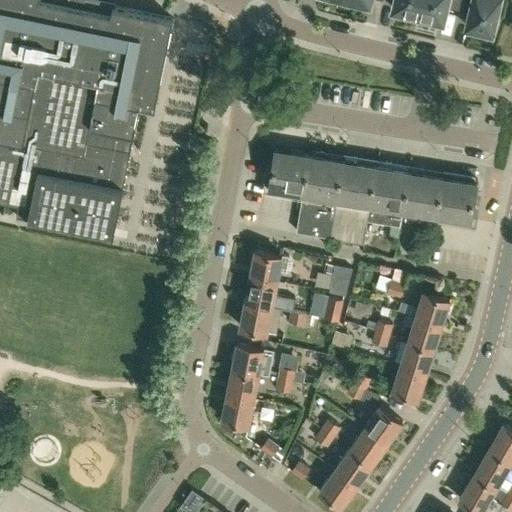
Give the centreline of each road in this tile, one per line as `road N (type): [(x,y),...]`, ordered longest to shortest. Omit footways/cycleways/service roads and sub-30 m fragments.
road 1 (residential): [(294,511),(202,447),(189,414),(245,102)]
road 2 (residential): [(425,61),(256,19)]
road 3 (residential): [(245,102),(413,131)]
road 4 (secondary): [(386,511),(479,370)]
road 5 (secondary): [(479,370),(511,240)]
